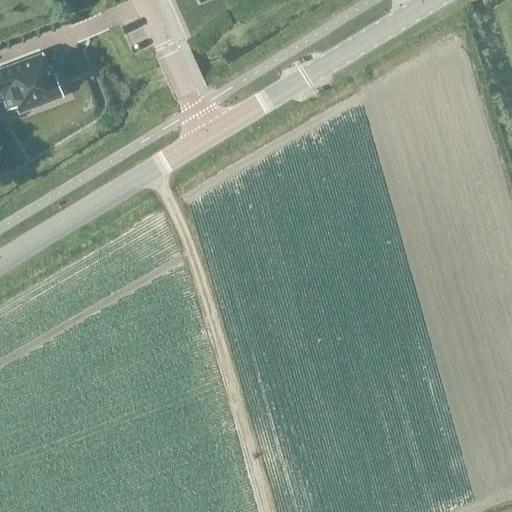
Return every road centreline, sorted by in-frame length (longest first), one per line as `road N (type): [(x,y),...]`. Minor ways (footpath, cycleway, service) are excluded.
road 1 (track): [(267,511),(185,234),(151,170)]
road 2 (tertiary): [(205,136),(437,0)]
road 3 (tertiary): [(0,263),(205,136)]
road 4 (residential): [(194,110),(144,0)]
